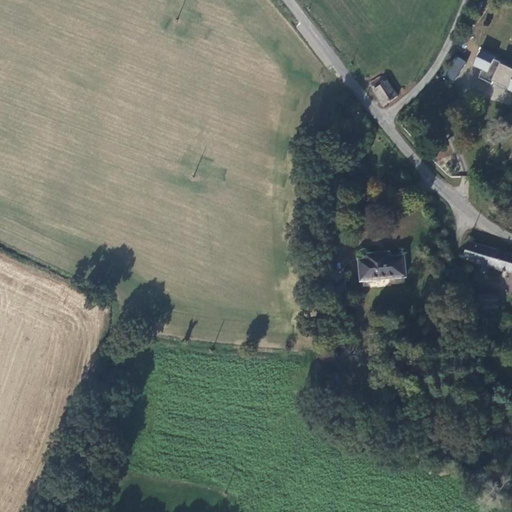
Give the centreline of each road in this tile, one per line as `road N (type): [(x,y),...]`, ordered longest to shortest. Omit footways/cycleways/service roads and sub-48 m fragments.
road 1 (track): [(62,511),(103,415),(119,321),(308,347),(298,151),(329,51)]
road 2 (unclassified): [(383,120),(445,191),(511,237)]
road 3 (unclassified): [(289,0),(383,120)]
road 4 (residential): [(383,120),(430,75),(465,0)]
